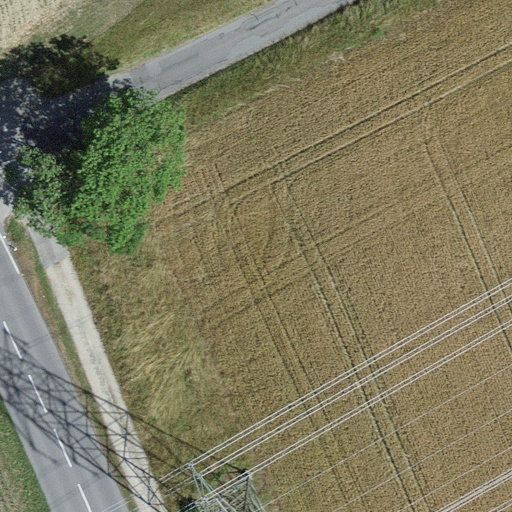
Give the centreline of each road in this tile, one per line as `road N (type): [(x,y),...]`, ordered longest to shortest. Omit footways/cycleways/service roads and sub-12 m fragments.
road 1 (track): [(161,511),(18,140)]
road 2 (residential): [(326,0),(18,140),(0,141)]
road 3 (secondary): [(0,313),(84,511)]
